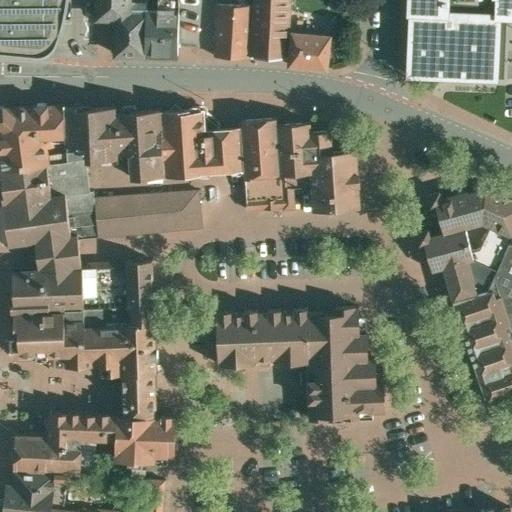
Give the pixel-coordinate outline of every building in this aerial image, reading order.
[(0,0),(0,50),(39,54),(44,53),(48,52),(51,50),(55,46),(58,42),(60,37),(63,27),(66,16),(67,10),(69,3),(69,0),(0,0)] [(131,0),(99,0),(99,17),(117,17),(131,17),(131,13),(131,0)] [(290,0),(256,0),(253,56),(288,56),(291,4),(290,4),(290,0)] [(511,0),(410,0),(407,73),(498,77),(500,17),(511,17),(511,0)] [(243,5),(220,3),(216,55),(217,55),(249,56),(252,5),(243,5)] [(131,17),(117,17),(117,54),(146,54),(148,10),(148,8),(143,7),(142,13),(131,13),(131,17)] [(180,11),(148,10),(146,54),(179,55),(180,11)] [(331,35),(294,31),(291,64),(328,68),(331,35)] [(37,105),(23,106),(22,105),(21,106),(8,106),(7,105),(0,113),(0,134),(1,136),(0,136),(0,145),(1,151),(0,151),(1,153),(3,167),(2,168),(3,169),(49,163),(50,163),(48,144),(54,143),(54,133),(67,132),(65,103),(64,103),(63,104),(50,104),(50,103),(48,103),(48,105),(39,105),(39,104),(37,104),(37,105)] [(92,105),(66,106),(66,103),(65,103),(67,132),(68,144),(84,143),(90,143),(90,156),(93,158),(120,156),(118,111),(118,105),(92,106),(92,105)] [(206,107),(162,110),(166,174),(200,172),(222,171),(222,168),(219,127),(219,125),(207,114),(206,107)] [(118,111),(120,156),(121,156),(120,152),(132,151),(133,176),(166,174),(162,110),(162,108),(118,111)] [(278,117),(242,120),(243,126),(245,166),(246,177),(282,174),(278,124),(279,124),(278,117)] [(312,123),(312,121),(310,122),(281,124),(280,124),(279,124),(278,124),(282,174),(283,188),(295,187),(313,186),(315,207),(315,209),(337,207),(333,150),(332,130),(312,132),(311,124),(312,123)] [(231,126),(219,127),(222,168),(233,167),(245,166),(243,126),(231,126)] [(84,143),(68,144),(68,161),(85,158),(84,143)] [(357,149),(333,150),(337,207),(361,205),(357,149)] [(50,163),(49,163),(53,195),(67,193),(92,190),(87,158),(85,158),(68,161),(50,163)] [(49,163),(3,169),(3,171),(2,173),(2,177),(4,179),(5,182),(3,184),(4,187),(6,189),(8,201),(53,195),(49,163)] [(282,174),(246,177),(249,208),(267,207),(267,208),(279,207),(279,206),(284,206),(283,188),(282,174)] [(295,187),(283,188),(284,206),(284,209),(297,208),(295,187)] [(469,190),(443,197),(441,190),(428,194),(431,207),(438,205),(445,232),(432,235),(430,228),(416,232),(420,246),(427,244),(434,270),(445,267),(454,300),(489,290),(499,269),(475,258),(473,250),(467,227),(484,222),(491,226),(511,235),(511,198),(487,187),(470,192),(469,190)] [(200,189),(96,196),(95,190),(92,190),(67,193),(73,234),(79,234),(80,238),(178,229),(177,217),(203,214),(200,189)] [(8,201),(7,201),(11,244),(37,241),(38,248),(42,251),(81,246),(80,238),(79,234),(73,234),(67,193),(8,201)] [(511,235),(491,226),(482,247),(473,250),(475,258),(499,269),(511,239),(511,235)] [(511,239),(499,269),(489,290),(454,300),(456,303),(455,306),(457,307),(457,308),(458,311),(457,313),(460,315),(461,318),(460,319),(461,319),(458,326),(461,328),(465,330),(464,330),(463,332),(466,333),(466,334),(467,337),(466,340),(468,341),(474,360),(475,360),(474,362),(476,364),(477,367),(476,370),(478,371),(478,372),(475,379),(478,380),(478,381),(482,383),(483,386),(484,386),(482,389),(485,390),(486,394),(485,396),(487,397),(487,398),(488,401),(507,396),(509,398),(510,395),(511,394),(511,239)] [(81,246),(42,251),(38,248),(40,258),(41,268),(83,266),(82,256),(81,246)] [(83,266),(41,268),(15,269),(16,311),(156,306),(154,259),(128,259),(128,260),(112,260),(109,264),(83,266)] [(357,305),(336,306),(336,312),(326,313),(326,310),(309,311),(309,308),(309,307),(308,307),(310,360),(312,418),(330,417),(330,414),(345,413),(345,417),(361,416),(360,411),(386,410),(385,384),(378,384),(377,358),(370,358),(369,332),(361,333),(360,306),(357,307),(357,305)] [(156,306),(16,311),(17,339),(15,339),(16,355),(67,353),(68,365),(103,364),(103,373),(124,372),(157,371),(158,371),(156,306)] [(283,308),(270,308),(270,312),(259,312),(259,309),(246,309),(246,311),(233,311),(233,310),(220,310),(222,363),(259,362),(310,360),(308,307),(296,307),(296,309),(283,310),(283,308)] [(157,371),(124,372),(124,381),(124,390),(157,389),(157,380),(157,371)] [(157,389),(124,390),(125,414),(156,415),(157,389)] [(80,411),(71,410),(71,412),(51,411),(50,435),(18,434),(16,468),(67,472),(95,474),(96,437),(116,438),(119,438),(119,414),(108,413),(109,412),(99,412),(99,413),(80,412),(80,411)] [(125,414),(119,414),(119,438),(116,438),(116,458),(129,458),(129,464),(142,465),(142,458),(155,459),(155,462),(167,462),(167,454),(175,454),(176,416),(156,415),(125,414)] [(67,472),(16,468),(15,482),(8,481),(5,511),(119,511),(120,511),(65,506),(67,472)] [(162,511),(166,480),(144,478),(143,494),(152,495),(150,511),(162,511)]
